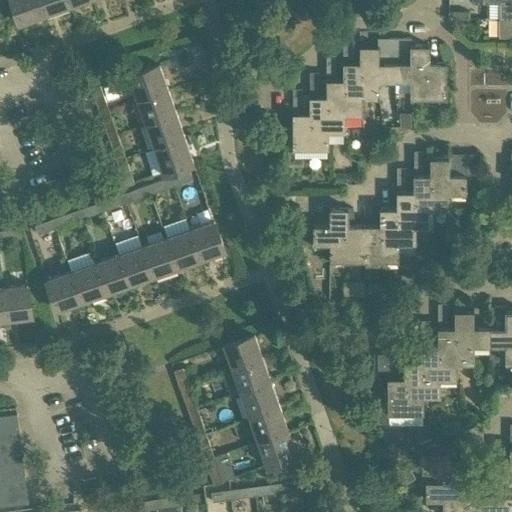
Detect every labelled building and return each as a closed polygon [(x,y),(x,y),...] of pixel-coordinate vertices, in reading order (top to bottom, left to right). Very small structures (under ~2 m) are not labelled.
[(12,0),(21,22),(45,14),(39,0),(12,0)] [(39,0),(45,14),(68,6),(66,0),(39,0)] [(511,0),(481,0),(481,3),(498,3),(498,19),(511,19),(511,0)] [(463,19),(463,11),(448,11),(448,19),(463,19)] [(511,19),(498,19),(498,37),(511,36),(511,19)] [(389,62),(389,37),(377,37),(377,45),(359,45),(360,62),(361,80),(379,80),(379,81),(394,81),(394,62),(389,62)] [(400,62),(400,38),(389,37),(389,62),(394,62),(400,62)] [(410,81),(410,79),(428,79),(429,61),(429,45),(411,45),(411,38),(400,38),(400,62),(394,62),(394,81),(410,81)] [(446,61),(429,61),(428,79),(410,79),(410,81),(410,98),(446,98),(446,61)] [(343,79),(343,96),(362,97),(362,98),(379,98),(379,81),(379,80),(361,80),(360,62),(343,62),(343,78),(343,79)] [(159,65),(129,75),(137,100),(168,89),(159,65)] [(345,114),(362,114),(362,98),(362,97),(343,96),(343,79),(343,78),(326,79),(326,95),(328,95),(328,114),(345,114)] [(97,106),(106,103),(100,85),(91,88),(97,106)] [(176,112),(168,89),(137,100),(146,123),(176,112)] [(345,131),(345,114),(328,114),(328,95),(326,95),(309,95),(309,112),(309,130),(329,130),(329,131),(345,131)] [(176,112),(146,123),(154,146),(184,136),(176,112)] [(329,148),(329,131),(329,130),(309,130),(309,112),(293,112),(293,148),(329,148)] [(102,119),(108,136),(117,133),(111,115),(102,119)] [(123,151),(117,133),(108,136),(114,154),(123,151)] [(193,160),(184,136),(154,146),(162,171),(193,160)] [(430,157),(430,174),(432,174),(431,192),(449,193),(466,193),(466,153),(447,153),(447,157),(430,157)] [(118,166),(125,184),(134,181),(127,163),(118,166)] [(192,179),(189,170),(171,176),(174,185),(192,179)] [(449,210),(449,193),(431,192),(432,174),(430,174),(413,174),(413,190),(414,191),(415,209),(433,209),(433,210),(449,210)] [(169,187),(165,178),(147,185),(150,194),(169,187)] [(133,200),(150,194),(147,185),(130,191),(133,200)] [(432,226),(433,210),(433,209),(415,209),(414,191),(413,190),(396,190),(396,207),(398,207),(398,224),(415,225),(416,226),(432,226)] [(100,202),(103,211),(121,204),(118,195),(100,202)] [(82,208),(85,217),(103,211),(100,202),(82,208)] [(288,207),(293,224),(305,224),(299,204),(288,207)] [(312,243),(329,243),(347,242),(347,224),(348,224),(348,207),(329,207),(329,224),(313,224),(312,243)] [(380,207),(379,224),(381,224),(382,242),(399,243),(416,243),(416,226),(415,225),(398,224),(398,207),(396,207),(380,207)] [(73,221),(70,212),(53,218),(56,227),(73,221)] [(56,227),(53,218),(35,225),(38,234),(56,227)] [(189,228),(200,259),(224,250),(213,220),(189,228)] [(347,242),(329,243),(329,260),(365,260),(364,224),(348,224),(347,224),(347,242)] [(399,260),(399,243),(382,242),(381,224),(379,224),(364,224),(365,260),(399,260)] [(1,231),(2,240),(21,238),(20,228),(1,231)] [(165,237),(176,267),(200,259),(189,228),(165,237)] [(142,245),(153,276),(176,267),(165,237),(142,245)] [(153,276),(142,245),(118,254),(129,284),(153,276)] [(95,262),(105,292),(129,284),(118,254),(95,262)] [(71,270),(82,301),(105,292),(95,262),(71,270)] [(423,278),(432,272),(428,267),(423,266),(418,270),(423,278)] [(82,301),(71,270),(47,279),(58,309),(82,301)] [(400,274),(400,283),(416,283),(416,274),(400,274)] [(351,296),(364,296),(364,283),(351,283),(351,296)] [(1,287),(5,319),(30,316),(26,284),(1,287)] [(381,284),(367,284),(367,293),(381,293),(381,284)] [(489,306),(489,326),(489,346),(504,346),(511,345),(511,309),(506,310),(506,306),(489,306)] [(454,310),(454,326),(455,345),(474,346),(489,346),(489,326),(474,326),(474,310),(454,310)] [(437,326),(437,343),(437,362),(456,362),(457,363),(474,363),(474,346),(455,345),(454,326),(437,326)] [(263,359),(254,335),(224,345),(232,369),(263,359)] [(456,362),(437,362),(437,343),(421,343),(421,360),(423,378),(440,378),(440,379),(457,380),(457,363),(456,362)] [(241,393),(271,382),(263,359),(232,369),(241,393)] [(423,378),(421,360),(404,360),(404,377),(404,396),(423,395),(423,396),(440,396),(440,379),(440,378),(423,378)] [(183,367),(173,370),(180,388),(189,384),(183,367)] [(423,413),(423,396),(423,395),(404,396),(404,377),(387,377),(387,393),(378,393),(378,422),(388,422),(388,413),(423,413)] [(279,406),(271,382),(241,393),(249,416),(279,406)] [(196,403),(189,384),(180,388),(186,406),(196,403)] [(498,397),(509,397),(509,387),(497,387),(498,397)] [(279,406),(249,416),(257,440),(288,429),(279,406)] [(0,428),(18,427),(17,414),(0,415),(0,428)] [(196,435),(206,432),(200,415),(190,418),(196,435)] [(450,430),(461,427),(458,418),(448,422),(450,430)] [(0,441),(20,439),(18,427),(0,428),(0,441)] [(296,454),(288,429),(257,440),(266,464),(296,454)] [(212,450),(206,432),(196,435),(203,454),(212,450)] [(437,448),(431,437),(421,442),(426,453),(437,448)] [(0,454),(21,452),(20,439),(0,441),(0,454)] [(207,465),(207,466),(213,484),(222,480),(216,462),(207,465)] [(24,476),(23,463),(0,466),(2,479),(24,476)] [(462,499),(462,480),(462,464),(442,464),(442,481),(426,481),(426,500),(442,500),(462,499)] [(493,464),(493,469),(493,480),(494,480),(495,499),(511,499),(511,481),(509,481),(509,464),(493,464)] [(397,473),(404,485),(415,477),(408,466),(397,473)] [(4,492),(26,489),(24,476),(2,479),(3,485),(4,492)] [(279,483),(281,492),(300,489),(298,480),(279,483)] [(462,499),(442,500),(442,511),(476,511),(477,481),(462,480),(462,499)] [(511,511),(511,501),(511,499),(495,499),(494,480),(493,480),(477,481),(476,511),(511,511)] [(281,492),(279,483),(261,485),(262,494),(281,492)] [(231,499),(250,496),(248,487),(229,489),(231,499)] [(28,502),(26,489),(4,492),(5,505),(28,502)] [(231,499),(229,489),(211,492),(212,501),(229,499),(231,499)] [(200,503),(198,493),(180,496),(181,505),(200,503)] [(162,508),(181,505),(180,496),(161,498),(162,508)] [(131,511),(150,509),(149,500),(130,502),(131,511)] [(130,502),(111,505),(112,511),(128,511),(131,511),(130,502)]
